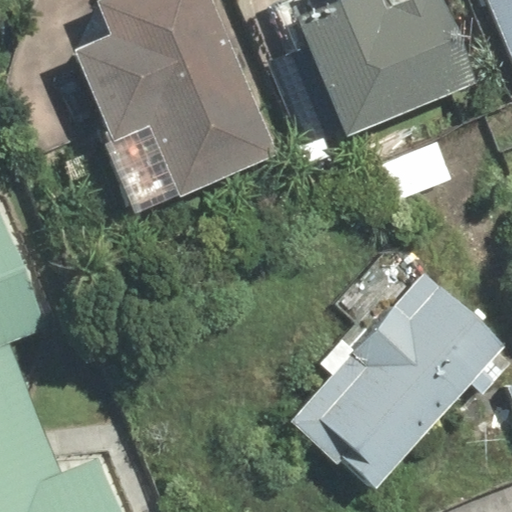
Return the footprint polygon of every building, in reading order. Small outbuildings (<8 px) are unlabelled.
[(254,156),(190,0),(79,0),(69,4),(83,39),(41,56),(78,148),(120,131),(147,199),(254,156)] [(348,0),(341,0),(273,26),(317,141),(445,93),(409,0),(395,0),(354,15),(348,0)] [(511,0),(493,0),(511,42),(511,0)] [(448,133),(381,163),(409,226),(476,197),(448,133)] [(347,497),(486,351),(406,276),(267,422),(347,497)] [(0,511),(66,511),(0,349),(0,511)]
